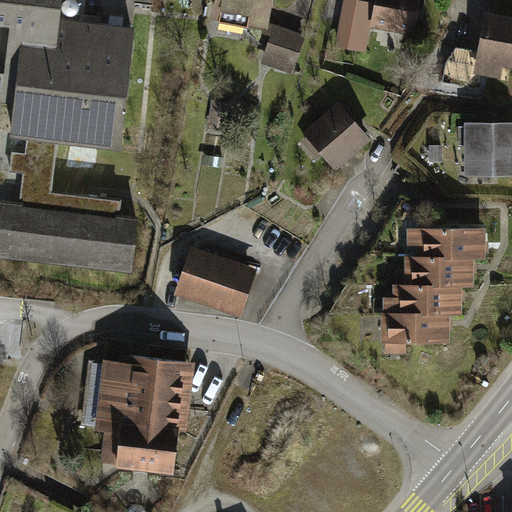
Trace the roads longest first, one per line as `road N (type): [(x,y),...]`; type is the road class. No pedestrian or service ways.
road 1 (residential): [(91,319),(269,342),(333,374),(458,462)]
road 2 (residential): [(91,319),(35,364),(0,454)]
